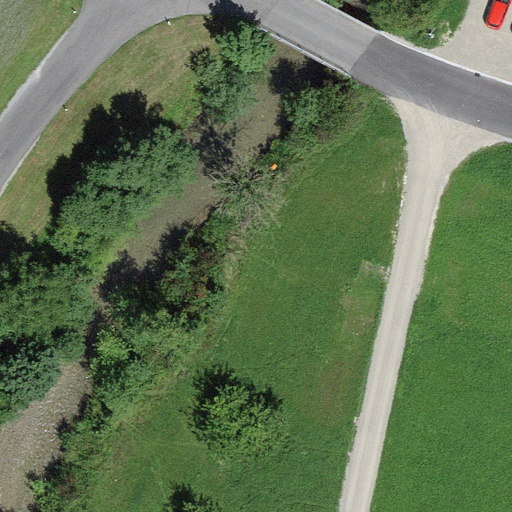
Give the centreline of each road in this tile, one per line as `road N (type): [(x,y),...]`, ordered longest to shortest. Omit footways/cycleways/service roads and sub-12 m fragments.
road 1 (track): [(465,96),(433,173),(358,511)]
road 2 (residential): [(263,0),(432,85),(511,108)]
road 3 (unclassified): [(121,0),(0,159)]
